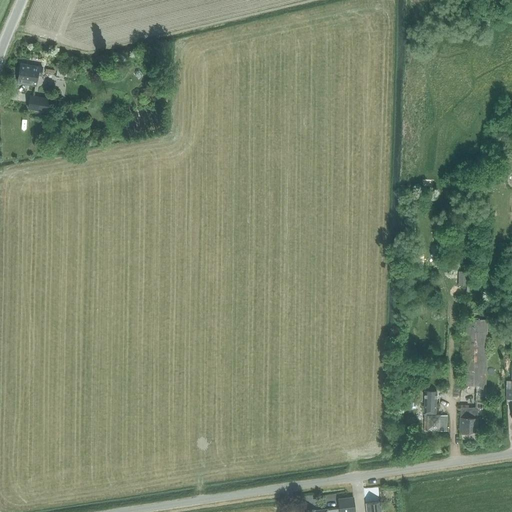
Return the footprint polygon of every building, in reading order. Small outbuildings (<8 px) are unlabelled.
[(21,62),(17,82),(36,85),(38,74),(41,75),(42,66),(21,62)] [(27,108),(47,111),(49,99),(29,96),(27,108)] [(457,270),(457,285),(467,285),(467,270),(457,270)] [(478,407),(485,408),(488,321),(462,320),(460,385),(475,385),(475,409),(460,409),(459,433),(477,434),(478,407)] [(424,392),(424,414),(425,414),(424,430),(446,431),(447,416),(436,415),(436,393),(424,392)] [(355,511),(354,496),(337,498),(338,507),(339,511),(355,511)] [(380,511),(380,501),(366,502),(367,511),(380,511)]
